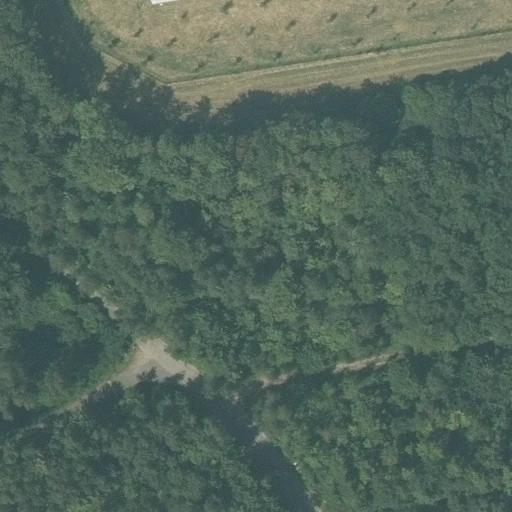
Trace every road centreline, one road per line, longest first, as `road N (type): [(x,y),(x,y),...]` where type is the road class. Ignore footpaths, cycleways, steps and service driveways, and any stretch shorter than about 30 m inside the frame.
road 1 (track): [(0,216),(223,408),(304,511)]
road 2 (track): [(223,408),(511,332)]
road 3 (track): [(185,373),(114,388),(0,459)]
